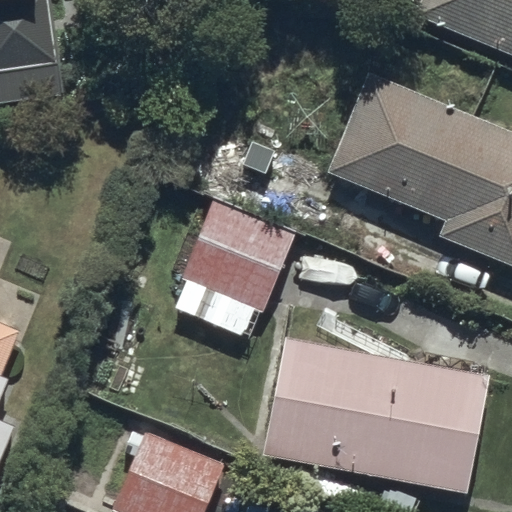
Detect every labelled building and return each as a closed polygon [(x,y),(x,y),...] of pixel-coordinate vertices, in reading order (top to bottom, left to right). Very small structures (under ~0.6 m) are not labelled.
[(0,0),(0,105),(56,99),(44,0),(0,0)] [(511,0),(411,0),(409,6),(511,53),(511,0)] [(511,125),(366,65),(325,164),(441,212),(434,227),(511,259),(511,125)] [(212,190),(174,271),(186,276),(174,302),(246,333),(311,183),(272,167),(279,150),(199,115),(174,174),(212,190)] [(0,450),(12,419),(0,414),(0,379),(5,368),(0,366),(0,359),(15,322),(0,316),(0,450)] [(280,331),(259,448),(459,484),(480,367),(280,331)] [(135,444),(123,439),(98,498),(130,511),(197,511),(220,458),(142,425),(135,444)] [(57,511),(65,496),(30,480),(15,511),(57,511)]
